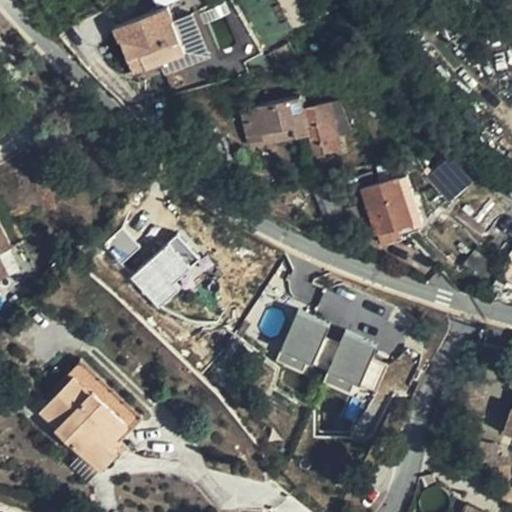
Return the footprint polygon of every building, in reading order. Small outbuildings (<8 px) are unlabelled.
[(120,39),(128,58),(140,53),(146,66),(186,50),(172,17),(120,39)] [(140,53),(128,58),(133,71),(146,66),(140,53)] [(308,123),(310,131),(315,154),(342,148),(331,101),(304,107),(300,95),(241,108),(249,141),(269,136),(268,131),(308,123)] [(191,122),(209,147),(221,138),(203,114),(191,122)] [(269,136),(270,141),(310,131),(308,123),(268,131),(269,136)] [(269,136),(249,141),(250,146),(270,141),(269,136)] [(41,148),(27,154),(38,176),(51,171),(41,148)] [(399,227),(400,231),(423,224),(407,173),(362,187),(378,234),(399,227)] [(330,180),(318,186),(330,214),(342,210),(330,180)] [(330,214),(318,186),(312,188),(324,217),(330,214)] [(0,219),(0,275),(9,271),(0,253),(0,247),(11,242),(0,219)] [(399,227),(378,234),(381,245),(402,238),(400,231),(399,227)] [(175,234),(129,279),(159,309),(181,287),(176,281),(199,258),(175,234)] [(311,373),(326,318),(293,309),(278,364),(311,373)] [(323,384),(354,395),(373,342),(341,331),(323,384)] [(115,449),(123,440),(117,435),(128,423),(92,388),(103,377),(81,356),(52,387),(58,392),(41,411),(58,426),(101,467),(117,450),(115,449)] [(128,423),(134,428),(145,417),(103,377),(92,388),(128,423)] [(463,407),(484,408),(484,380),(464,379),(463,407)] [(484,417),(484,408),(463,407),(463,416),(484,417)] [(117,435),(123,440),(134,428),(128,423),(117,435)] [(471,461),(495,466),(499,447),(480,443),(471,461)] [(509,466),(502,467),(501,486),(502,500),(506,504),(508,506),(511,507),(511,486),(509,487),(509,466)] [(486,511),(468,503),(463,511),(486,511)]
